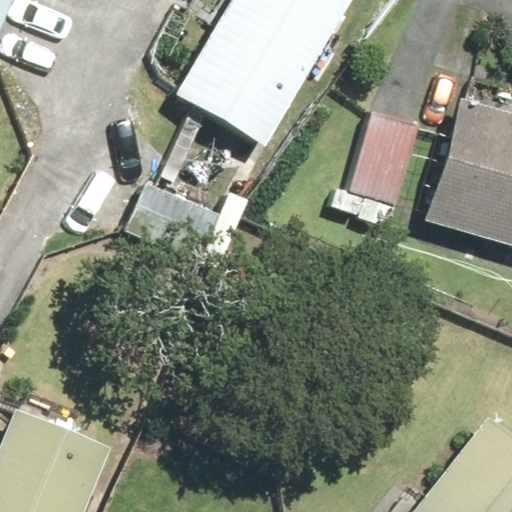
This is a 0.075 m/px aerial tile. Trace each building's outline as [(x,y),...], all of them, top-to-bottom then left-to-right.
[(0,0),(0,41),(17,0),(0,0)] [(356,0),(233,0),(178,94),(270,148),(356,0)] [(511,111),(461,96),(425,217),(511,243),(511,111)] [(218,215),(143,184),(121,236),(196,268),(218,215)] [(85,511),(113,446),(17,407),(0,449),(0,511),(85,511)] [(511,511),(511,433),(489,416),(412,511),(511,511)]
